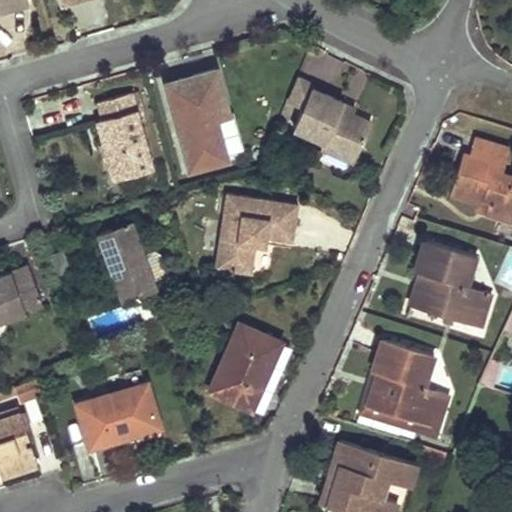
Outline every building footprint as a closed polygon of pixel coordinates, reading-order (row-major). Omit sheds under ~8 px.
[(0,0),(0,10),(29,2),(28,0),(0,0)] [(165,82),(189,169),(228,158),(216,117),(229,113),(216,68),(165,82)] [(323,146),(354,161),(372,122),(353,113),(341,108),(344,101),(312,87),(294,127),(325,141),(323,146)] [(152,167),(131,91),(98,101),(102,117),(97,119),(113,178),(152,167)] [(341,108),(353,113),(356,107),(344,101),(341,108)] [(484,211),(500,215),(503,206),(511,208),(511,170),(510,175),(500,171),(495,170),(497,163),(504,160),(508,148),(472,137),(467,154),(461,152),(448,192),(477,201),(484,197),(487,198),(484,211)] [(504,165),(497,163),(495,170),(500,171),(504,165)] [(298,203),(226,192),(215,267),(251,272),(255,244),(256,234),(265,236),(292,240),(298,203)] [(484,197),(477,201),(475,207),(484,211),(487,198),(484,197)] [(511,208),(503,206),(500,215),(511,218),(511,208)] [(111,274),(120,300),(155,288),(130,219),(95,232),(96,234),(111,274)] [(256,234),(255,244),(264,245),(265,236),(256,234)] [(407,303),(472,324),(483,290),(465,283),(475,254),(423,237),(417,253),(413,270),(417,271),(423,273),(419,289),(412,286),(407,303)] [(0,321),(43,305),(28,264),(0,274),(0,321)] [(423,273),(417,271),(412,286),(419,289),(423,273)] [(490,292),(483,290),(472,324),(480,326),(490,292)] [(152,326),(155,333),(164,329),(162,322),(152,326)] [(238,322),(208,390),(249,408),(257,390),(266,370),(261,367),(274,339),(238,322)] [(367,404),(429,425),(440,390),(423,385),(432,353),(382,337),(380,340),(371,370),(376,372),(381,373),(376,390),(371,388),(367,404)] [(274,339),(261,367),(266,370),(279,341),(274,339)] [(496,386),(500,360),(486,358),(482,384),(496,386)] [(429,425),(367,404),(371,388),(376,372),(371,370),(358,411),(434,435),(437,427),(429,425)] [(381,373),(376,372),(371,388),(376,390),(381,373)] [(39,392),(34,377),(16,384),(18,392),(21,399),(39,392)] [(76,404),(89,447),(129,435),(127,429),(157,420),(146,382),(76,404)] [(16,384),(0,389),(0,398),(18,392),(16,384)] [(447,392),(440,390),(429,425),(437,427),(447,392)] [(0,412),(0,476),(37,464),(18,407),(0,412)] [(157,420),(127,429),(129,435),(130,441),(160,432),(157,420)] [(352,505),(371,511),(391,511),(395,500),(380,494),(385,477),(408,485),(415,461),(338,438),(328,471),(336,473),(325,505),(349,511),(352,505)] [(336,473),(328,471),(319,502),(325,505),(336,473)]
